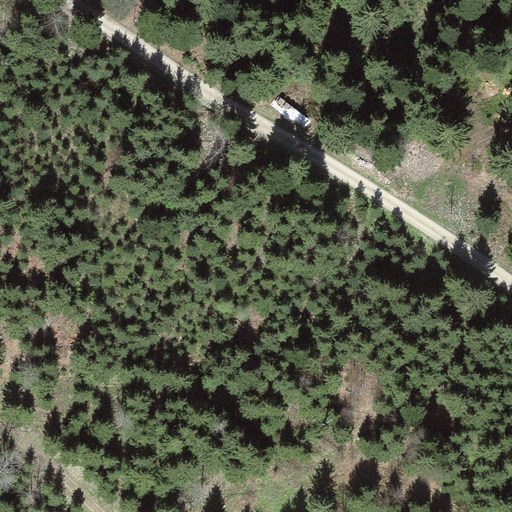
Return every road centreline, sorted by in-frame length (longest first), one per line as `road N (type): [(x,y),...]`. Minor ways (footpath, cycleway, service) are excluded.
road 1 (track): [(69,0),(511,285)]
road 2 (track): [(0,428),(101,511)]
